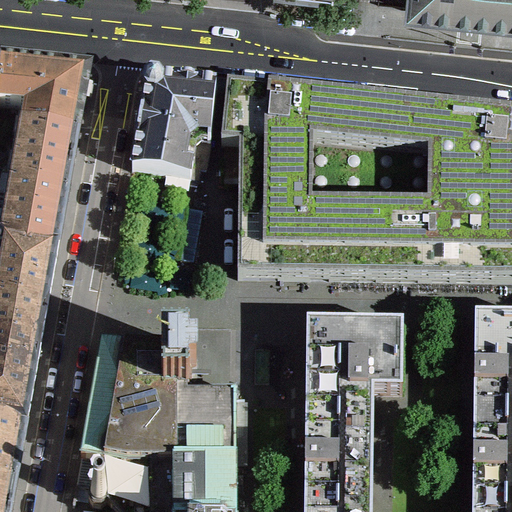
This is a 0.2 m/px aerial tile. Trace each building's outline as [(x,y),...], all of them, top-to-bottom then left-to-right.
[(511,0),(406,0),(405,9),(471,16),(511,20),(511,0)] [(0,75),(0,125),(1,126),(3,108),(27,110),(24,128),(78,138),(89,74),(26,67),(1,65),(0,75)] [(211,147),(217,88),(208,87),(160,82),(159,83),(155,77),(149,81),(144,86),(148,91),(147,92),(136,153),(133,172),(191,183),(193,170),(206,172),(209,159),(205,158),(207,146),(211,147)] [(239,150),(238,281),(511,284),(511,119),(397,107),(318,98),(242,90),(228,89),(221,148),(239,150)] [(71,178),(78,138),(24,128),(22,128),(11,186),(67,196),(71,178)] [(1,244),(57,254),(61,235),(67,196),(11,186),(1,244)] [(1,244),(0,249),(0,303),(47,312),(50,296),(57,254),(1,244)] [(47,312),(0,303),(0,363),(36,370),(40,352),(47,312)] [(511,321),(476,321),(474,425),(511,425),(511,321)] [(306,417),(306,423),(373,424),(374,396),(403,396),(403,329),(353,328),(307,328),(306,417)] [(162,352),(160,351),(140,350),(102,346),(81,461),(96,463),(93,480),(89,502),(93,508),(101,510),(108,505),(114,511),(235,511),(236,392),(188,393),(188,380),(192,380),(192,361),(189,361),(189,360),(188,360),(188,356),(189,356),(189,354),(188,354),(188,350),(189,350),(189,348),(187,348),(187,346),(186,346),(186,348),(180,348),(180,346),(178,346),(178,348),(173,348),(173,347),(171,347),(171,348),(165,348),(165,347),(163,347),(163,348),(161,348),(161,350),(162,350),(162,352)] [(0,423),(26,428),(30,409),(36,370),(0,363),(0,423)] [(0,483),(16,486),(19,468),(26,428),(0,423),(0,483)] [(306,423),(305,509),(372,510),(373,424),(306,423)] [(473,511),(511,511),(511,425),(474,425),(473,511)] [(11,511),(16,486),(0,483),(0,511),(11,511)]
